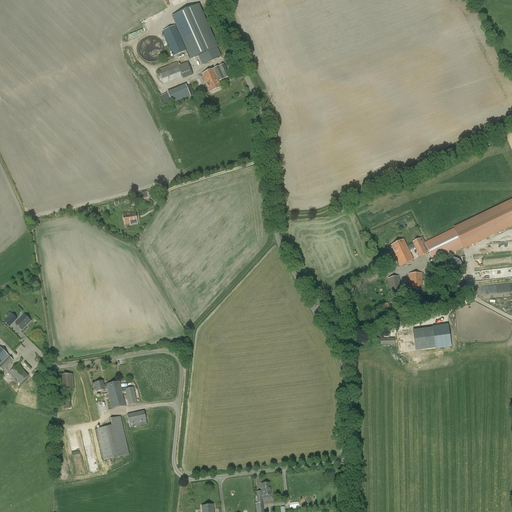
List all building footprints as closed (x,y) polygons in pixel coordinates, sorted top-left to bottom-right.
[(200,9),(177,19),(194,58),(198,56),(202,65),(221,57),(200,9)] [(175,26),(162,32),(173,57),(187,51),(175,26)] [(145,38),(144,55),(145,55),(145,60),(160,61),(161,39),(145,38)] [(188,63),(178,67),(183,79),(193,75),(188,63)] [(224,64),(202,74),(207,87),(210,93),(222,88),(219,81),(229,77),(224,64)] [(189,83),(186,84),(191,96),(195,94),(189,83)] [(172,104),(191,97),(186,85),(167,92),(172,104)] [(413,244),(407,247),(409,251),(415,248),(419,258),(428,253),(433,263),(463,248),(464,250),(511,226),(511,199),(453,228),(454,229),(425,243),(422,237),(412,242),(413,244)] [(135,213),(123,215),(125,225),(137,223),(135,213)] [(404,240),(390,246),(400,267),(413,260),(409,251),(407,247),(404,240)] [(460,270),(461,268),(460,267),(460,266),(459,265),(458,264),(457,263),(456,262),(455,262),(454,261),(452,262),(451,262),(450,263),(449,264),(448,265),(447,266),(447,267),(447,268),(447,270),(447,271),(448,272),(449,273),(450,274),(451,275),(452,275),(454,275),(455,275),(456,275),(457,274),(458,273),(459,272),(460,271),(460,270)] [(422,273),(408,274),(409,290),(423,290),(422,273)] [(399,276),(387,279),(390,294),(402,291),(399,276)] [(421,296),(410,300),(414,312),(419,311),(418,308),(424,306),(421,296)] [(398,301),(390,302),(392,312),(400,310),(398,301)] [(388,303),(381,305),(383,315),(390,313),(388,303)] [(12,314),(4,322),(9,327),(17,319),(12,314)] [(24,315),(16,324),(22,330),(31,321),(24,315)] [(434,343),(433,328),(416,329),(417,344),(434,343)] [(0,368),(3,371),(13,361),(0,347),(0,368)] [(17,364),(9,373),(21,384),(29,376),(17,364)] [(72,373),(61,374),(62,389),(73,389),(72,373)] [(102,382),(95,384),(97,392),(105,390),(104,390),(103,385),(102,382)] [(106,384),(103,385),(104,390),(107,389),(112,409),(125,406),(122,394),(126,393),(128,406),(137,404),(133,388),(122,390),(120,382),(106,385),(106,384)] [(144,411),(127,415),(130,428),(147,424),(144,411)] [(112,426),(96,429),(103,461),(129,455),(120,417),(110,419),(112,426)] [(270,483),(262,484),(263,496),(271,495),(270,483)]
